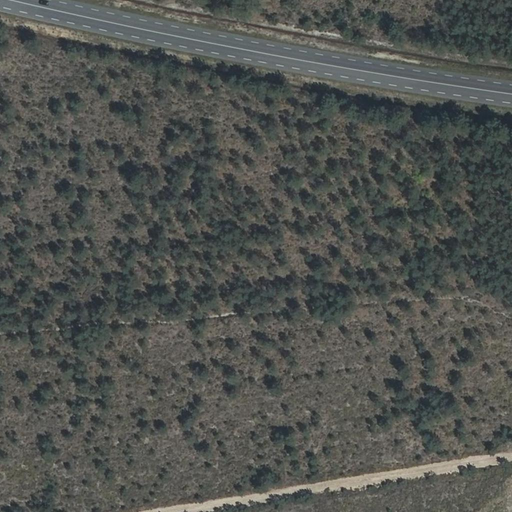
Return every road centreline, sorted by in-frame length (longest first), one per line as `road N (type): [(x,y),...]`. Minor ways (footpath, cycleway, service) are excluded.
road 1 (secondary): [(9,0),(511,94)]
road 2 (track): [(511,456),(145,511)]
